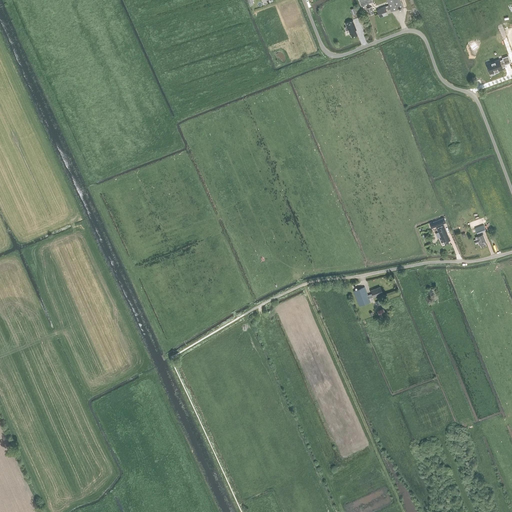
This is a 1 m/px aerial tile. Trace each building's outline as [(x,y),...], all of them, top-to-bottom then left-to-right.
[(391,12),(402,8),(399,0),(386,0),(389,6),(385,7),(385,6),(380,8),(380,9),(377,10),(380,18),(388,15),(386,11),(390,9),(391,12)] [(347,31),(348,31),(350,35),(351,34),(352,37),(357,35),(355,28),(356,28),(353,21),(345,24),(346,27),(345,27),(345,29),(346,31),(347,31)] [(488,65),(491,73),(494,72),(495,73),(499,72),(498,70),(502,69),(500,64),(504,63),(505,65),(510,63),(508,56),(502,58),(503,60),(499,61),(488,65)] [(477,73),(483,84),(489,81),(483,70),(477,73)] [(446,223),(444,218),(433,222),(432,222),(429,223),(431,227),(434,226),(434,227),(446,223)] [(449,244),(448,242),(450,241),(443,225),(436,228),(438,233),(438,232),(440,237),(439,238),(441,243),(443,242),(445,246),(449,244)] [(486,231),(483,225),(475,228),(477,234),(486,231)] [(481,248),(486,246),(485,244),(486,243),(483,237),(483,238),(482,235),(475,238),(476,240),(474,241),(475,244),(478,243),(479,246),(480,246),(481,248)] [(373,297),(382,294),(380,287),(370,291),(371,294),(367,296),(364,287),(353,291),(358,306),(370,302),(368,299),(373,297)] [(436,293),(434,288),(428,290),(432,301),(439,299),(436,293)]
